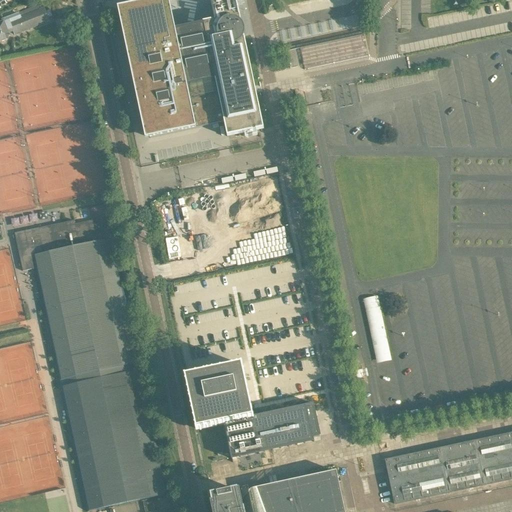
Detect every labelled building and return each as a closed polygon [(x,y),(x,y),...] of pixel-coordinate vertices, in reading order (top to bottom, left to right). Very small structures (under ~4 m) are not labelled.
[(0,0),(0,8),(6,5),(5,3),(9,0),(0,0)] [(174,29),(168,0),(153,0),(117,8),(144,137),(224,122),(203,23),(174,29)] [(209,0),(214,21),(203,23),(224,122),(227,137),(263,129),(244,36),(235,0),(209,0)] [(14,34),(28,29),(49,21),(47,17),(51,15),(50,11),(46,13),(44,9),(40,11),(38,6),(20,14),(19,13),(2,20),(3,22),(0,23),(0,42),(1,43),(1,42),(7,40),(9,36),(9,35),(8,33),(13,31),(14,34)] [(302,68),(367,57),(363,35),(299,46),(302,68)] [(108,236),(113,235),(109,217),(75,224),(74,221),(38,228),(39,231),(18,235),(25,268),(22,269),(23,271),(35,269),(59,383),(86,511),(168,494),(114,239),(109,240),(108,236)] [(380,296),(365,299),(378,364),(393,361),(380,296)] [(242,365),(187,377),(185,377),(196,431),(197,430),(199,430),(224,425),(231,459),(314,441),(313,437),(320,435),(314,404),(254,417),(242,365)] [(396,504),(511,478),(511,434),(387,461),(396,504)] [(238,490),(211,496),(210,496),(213,511),(343,511),(343,509),(335,472),(238,492),(238,490)]
